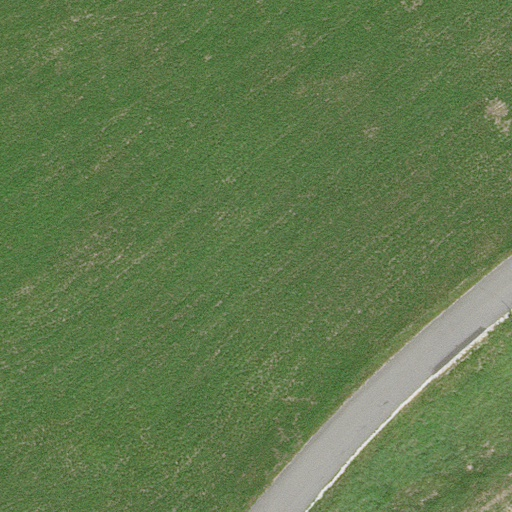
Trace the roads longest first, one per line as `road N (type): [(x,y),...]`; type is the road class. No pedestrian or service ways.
road 1 (unclassified): [(511,269),(313,455),(265,511)]
road 2 (track): [(214,102),(270,103),(511,24)]
